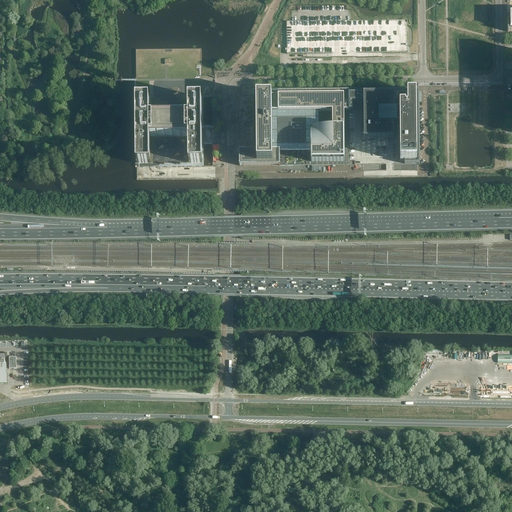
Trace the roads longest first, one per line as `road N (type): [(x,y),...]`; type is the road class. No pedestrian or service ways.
road 1 (unclassified): [(424,79),(235,82),(228,400)]
road 2 (motorway): [(511,222),(60,233)]
road 3 (motorway): [(108,281),(511,289)]
road 4 (secondary): [(228,417),(511,423)]
road 5 (secondary): [(511,405),(228,400)]
road 6 (secondary): [(228,400),(79,396),(0,408)]
road 7 (secondary): [(0,428),(85,416),(228,417)]
road 8 (unclassified): [(424,79),(496,72),(499,0)]
